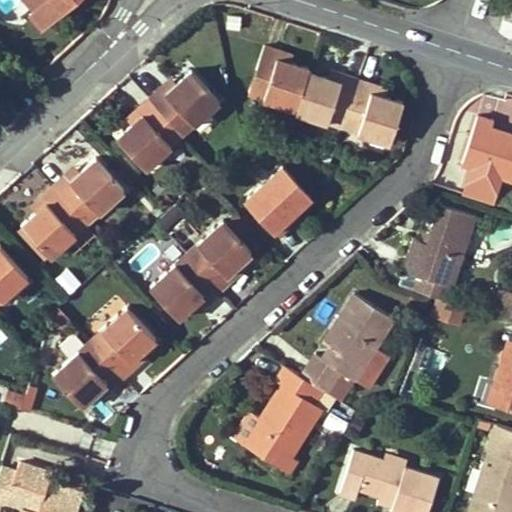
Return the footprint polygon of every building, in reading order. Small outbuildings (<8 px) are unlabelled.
[(29,0),(36,7),(30,13),(45,29),(77,0),(29,0)] [(511,5),(505,3),(500,16),(511,20),(511,5)] [(275,61),(278,54),(263,49),(251,90),(298,105),(309,72),(290,66),(275,61)] [(278,54),(275,61),(290,66),(292,58),(278,54)] [(324,77),(339,81),(341,74),(327,69),(324,77)] [(190,71),(179,82),(167,92),(161,86),(150,97),(184,133),(219,100),(190,71)] [(339,81),(324,77),(309,72),(298,105),(295,113),(342,128),(358,79),(341,74),(339,81)] [(172,76),(161,86),(167,92),(179,82),(172,76)] [(370,92),(372,84),(358,79),(342,128),(389,142),(402,102),(383,96),(370,92)] [(372,84),(370,92),(383,96),(386,88),(372,84)] [(142,116),(135,122),(119,137),(146,167),(184,133),(150,97),(137,109),(142,116)] [(129,116),(135,122),(142,116),(137,109),(129,116)] [(478,116),(473,130),(489,135),(491,128),(494,121),(478,116)] [(473,130),(463,163),(511,179),(511,136),(511,134),(491,128),(489,135),(473,130)] [(95,157),(80,170),(70,180),(64,174),(53,184),(86,220),(123,188),(95,157)] [(75,165),(64,174),(70,180),(80,170),(75,165)] [(310,195),(281,165),(245,198),(278,234),(290,224),(285,217),(296,208),(310,195)] [(45,202),(36,211),(22,224),(49,253),(86,220),(53,184),(40,196),(45,202)] [(31,205),(36,211),(45,202),(40,196),(31,205)] [(415,287),(446,297),(450,284),(454,285),(477,215),(439,202),(425,240),(413,236),(401,267),(419,274),(415,287)] [(296,208),(285,217),(290,224),(301,214),(296,208)] [(232,279),(225,273),(237,263),(251,250),(223,220),(187,253),(221,289),(232,279)] [(0,299),(27,275),(0,245),(0,299)] [(150,287),(177,316),(192,303),(202,295),(207,301),(221,289),(187,253),(150,287)] [(237,263),(225,273),(232,279),(242,270),(237,263)] [(68,266),(53,279),(67,293),(81,281),(68,266)] [(511,292),(495,287),(493,294),(511,299),(511,292)] [(323,388),(327,391),(340,371),(354,379),(394,317),(353,292),(326,333),(332,337),(320,357),(314,353),(300,374),(323,388)] [(511,316),(511,299),(493,294),(488,311),(511,319),(511,316)] [(207,301),(202,295),(192,303),(198,310),(207,301)] [(61,331),(72,317),(57,305),(46,319),(61,331)] [(135,366),(130,360),(139,351),(154,338),(125,308),(90,339),(124,376),(135,366)] [(511,335),(509,335),(493,383),(502,386),(496,405),(511,409),(511,335)] [(53,373),(81,405),(97,391),(107,382),(112,387),(124,376),(90,339),(53,373)] [(139,351),(130,360),(135,366),(145,357),(139,351)] [(244,443),(273,461),(281,449),(290,454),(322,407),(314,402),(323,388),(300,374),(286,365),(276,379),(283,384),(244,443)] [(112,387),(107,382),(97,391),(102,396),(112,387)] [(487,401),(496,405),(502,386),(493,383),(487,401)] [(511,429),(498,425),(469,511),(510,511),(511,507),(511,429)] [(290,454),(281,449),(273,461),(289,471),(297,459),(290,454)] [(407,467),(384,459),(354,450),(340,493),(355,497),(359,488),(394,499),(391,509),(399,511),(428,511),(439,478),(407,467)] [(408,461),(386,454),(384,459),(407,467),(408,461)] [(17,473),(3,468),(0,477),(0,506),(2,506),(8,502),(24,508),(35,511),(78,511),(82,500),(48,489),(51,481),(53,473),(20,462),(17,473)] [(85,492),(51,481),(48,489),(82,500),(85,492)]
